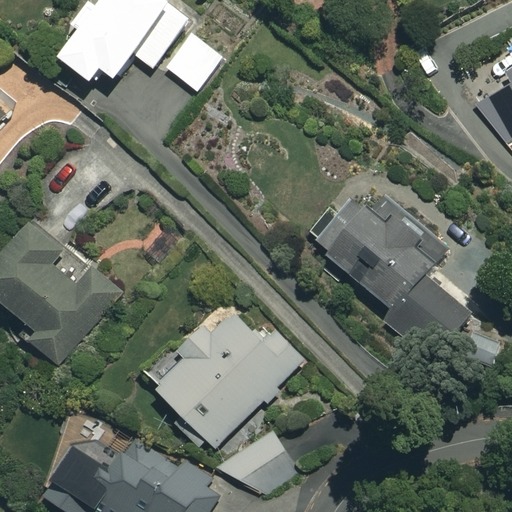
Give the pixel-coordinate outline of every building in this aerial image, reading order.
[(114,20),(101,9),(82,32),(96,44),(75,70),(106,95),(117,82),(130,92),(150,67),(163,77),(202,29),(166,0),(144,0),(131,16),(123,9),(114,20)] [(231,63),(201,40),(174,74),(204,97),(231,63)] [(511,94),(479,110),(509,148),(511,146),(511,94)] [(0,134),(13,119),(0,107),(0,134)] [(328,247),(327,249),(340,260),(337,263),(404,318),(398,325),(447,365),(482,322),(436,284),(459,256),(393,201),(378,219),(362,206),(349,222),(337,213),(317,238),(328,247)] [(39,352),(41,349),(69,372),(128,300),(45,232),(18,265),(13,262),(0,276),(0,299),(34,328),(24,340),(39,352)] [(178,353),(150,380),(185,418),(179,423),(200,446),(208,439),(220,453),(313,366),(287,338),(272,352),(246,323),(222,346),(211,334),(184,359),(178,353)] [(306,473),(280,437),(228,473),(268,499),(306,473)] [(188,478),(141,447),(126,470),(90,446),(53,503),(66,511),(219,511),(227,501),(212,491),(217,483),(195,468),(188,478)]
